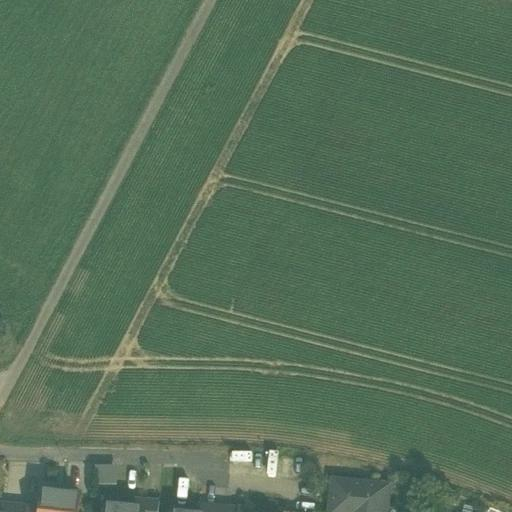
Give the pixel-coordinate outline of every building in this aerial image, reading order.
[(100,468),(101,487),(119,486),(119,467),(100,468)] [(387,511),(390,488),(332,483),(329,511),(387,511)] [(24,509),(23,511),(35,511),(37,494),(38,485),(26,484),(24,509)] [(35,511),(78,511),(80,498),(37,494),(35,511)] [(130,511),(104,508),(103,511),(146,511),(147,504),(131,502),(130,511)]
